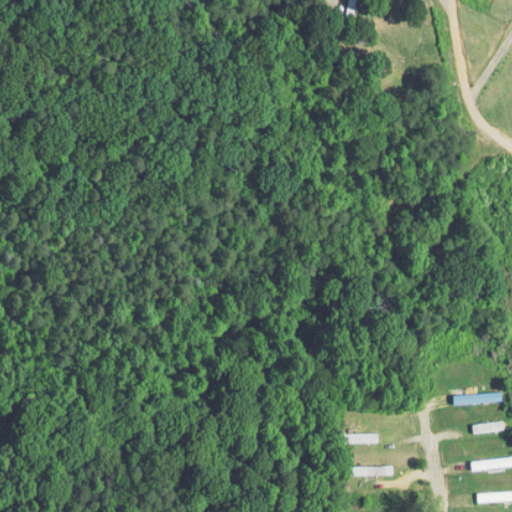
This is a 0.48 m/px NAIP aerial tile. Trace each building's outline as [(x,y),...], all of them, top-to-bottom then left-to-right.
[(487,394),(447,395),(447,403),(487,402),(487,394)] [(343,442),(374,443),(374,433),(343,433),(343,442)] [(467,471),(509,465),(507,455),(465,462),(467,471)] [(383,475),(383,466),(349,465),(349,474),(383,475)] [(473,502),(511,500),(511,490),(472,492),(473,502)]
